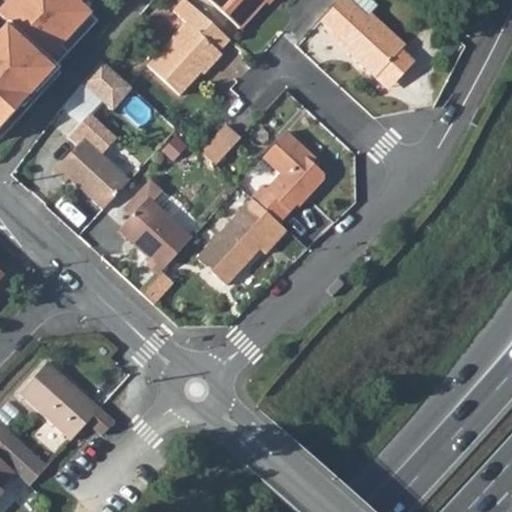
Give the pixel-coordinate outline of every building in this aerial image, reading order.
[(0,0),(0,128),(56,67),(99,19),(78,0),(0,0)] [(232,40),(188,0),(184,0),(174,12),(188,24),(149,66),(180,95),(206,67),(211,70),(224,56),(221,52),(232,40)] [(211,0),(242,28),(268,1),(267,0),(211,0)] [(350,0),(342,0),(322,22),(353,52),(350,55),(376,79),(379,76),(395,60),(408,47),(372,14),(368,17),(350,0)] [(372,0),(350,0),(368,17),(372,14),(379,6),(372,0)] [(133,88),(102,60),(84,83),(102,100),(113,110),(133,88)] [(395,60),(379,76),(392,89),(408,73),(395,60)] [(102,100),(84,83),(64,109),(80,123),(90,112),(102,100)] [(73,178),(106,210),(133,180),(103,154),(118,139),(90,112),(80,123),(70,134),(80,144),(55,172),(68,184),(73,178)] [(227,126),(203,152),(218,166),(242,140),(227,126)] [(266,187),(254,199),(281,224),(307,196),(310,199),(325,183),(326,177),(324,172),(314,162),(317,159),(288,132),(264,158),(283,175),(269,190),(266,187)] [(126,211),(134,219),(151,200),(172,219),(182,208),(152,182),(126,211)] [(148,265),(160,277),(194,240),(172,219),(151,200),(134,219),(122,232),(153,260),(148,265)] [(234,222),(199,261),(227,288),(273,238),(250,217),(240,228),(234,222)] [(160,277),(144,294),(156,305),(176,283),(165,272),(160,277)] [(18,396),(71,442),(89,422),(100,409),(47,363),(18,396)] [(100,409),(89,422),(104,434),(115,422),(100,409)] [(10,434),(0,444),(0,457),(17,472),(32,486),(49,467),(10,434)] [(0,457),(0,498),(6,492),(3,489),(17,472),(0,457)]
